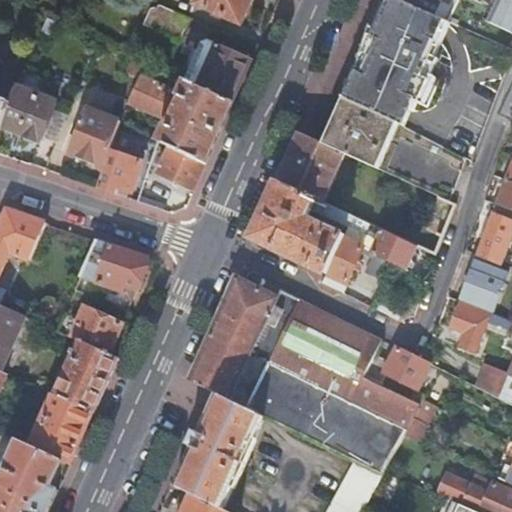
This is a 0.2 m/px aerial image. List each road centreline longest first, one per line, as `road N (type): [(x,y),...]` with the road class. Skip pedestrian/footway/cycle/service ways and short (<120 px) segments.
road 1 (residential): [(511,95),(416,334),(399,335),(207,247)]
road 2 (tertiary): [(87,511),(207,247)]
road 3 (tertiary): [(207,247),(318,0)]
road 4 (residential): [(0,179),(207,247)]
